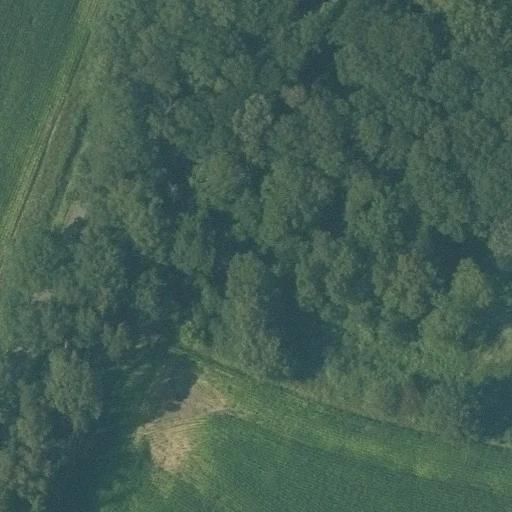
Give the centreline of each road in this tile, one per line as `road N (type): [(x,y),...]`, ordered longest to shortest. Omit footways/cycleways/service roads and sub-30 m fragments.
road 1 (unclassified): [(172,0),(0,428)]
road 2 (track): [(337,0),(511,47)]
